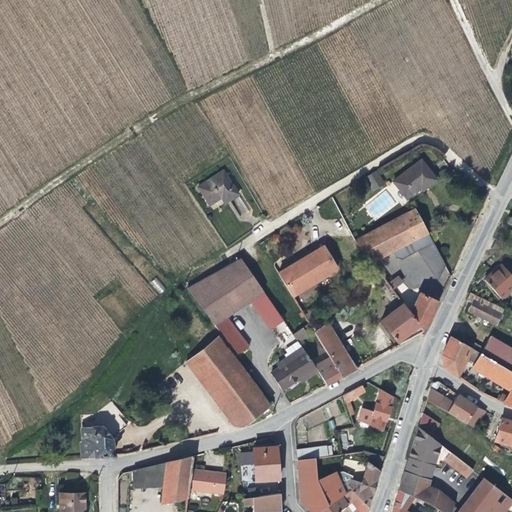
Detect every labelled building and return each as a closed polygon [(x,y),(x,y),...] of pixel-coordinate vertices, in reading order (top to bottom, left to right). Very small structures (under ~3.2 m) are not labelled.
[(201,174),(193,161),(186,166),(195,179),(201,174)] [(423,188),(432,181),(417,162),(389,182),(402,200),(417,189),(421,186),(423,188)] [(219,171),(212,176),(227,200),(234,195),(219,171)] [(366,186),(377,180),(373,174),(362,181),(366,186)] [(224,202),(227,200),(212,176),(194,188),(206,206),(217,199),(221,196),(224,202)] [(370,193),(381,186),(377,180),(366,186),(370,193)] [(351,241),(359,251),(367,262),(368,261),(385,251),(389,258),(396,260),(413,252),(417,259),(433,251),(412,210),(395,219),(351,241)] [(507,226),(510,221),(504,218),(502,223),(507,226)] [(334,267),(320,246),(275,274),(288,295),(334,267)] [(367,262),(359,251),(349,259),(357,269),(360,267),(367,262)] [(440,265),(433,251),(417,259),(430,284),(440,265)] [(245,301),(259,291),(236,258),(183,289),(209,326),(217,320),(245,301)] [(367,262),(360,267),(366,275),(369,274),(373,270),(367,262)] [(294,304),(339,276),(334,267),(288,295),(294,304)] [(479,281),(495,300),(511,286),(511,284),(498,267),(479,281)] [(386,287),(373,270),(369,274),(381,290),(382,289),(386,287)] [(394,288),(403,281),(398,275),(389,281),(394,288)] [(155,278),(150,283),(160,294),(166,289),(155,278)] [(388,303),(394,298),(386,287),(382,289),(384,293),(381,295),(388,303)] [(280,321),(259,291),(245,301),(266,331),(280,321)] [(426,295),(416,291),(405,312),(415,326),(420,332),(434,303),(424,297),(426,295)] [(478,319),(492,326),(500,310),(466,294),(462,302),(468,305),(465,312),(473,317),(478,319)] [(415,326),(405,312),(398,304),(377,320),(394,342),(415,326)] [(226,333),(217,320),(209,326),(219,339),(221,338),(220,337),(226,333)] [(251,342),(238,324),(226,333),(220,337),(221,338),(234,356),(251,342)] [(311,332),(324,353),(337,345),(325,324),(311,332)] [(304,336),(299,328),(289,334),(294,342),(294,343),(304,336)] [(467,349),(447,337),(438,355),(440,367),(441,369),(453,376),(462,358),(467,349)] [(511,354),(484,338),(475,354),(476,355),(509,374),(511,368),(511,354)] [(241,426),(266,407),(214,339),(182,364),(229,425),(237,427),(241,426)] [(298,348),(294,343),(294,342),(279,351),(281,354),(278,355),(281,359),(298,348)] [(326,357),(338,376),(352,369),(337,345),(324,353),(326,357)] [(313,370),(310,366),(298,348),(281,359),(272,365),(273,368),(265,373),(276,390),(293,379),(292,377),(299,373),(302,377),(313,370)] [(476,355),(475,354),(467,349),(462,358),(470,363),(476,355)] [(509,387),(511,381),(511,376),(509,374),(476,355),(470,363),(469,366),(483,375),(486,374),(509,387)] [(338,376),(326,357),(310,366),(313,370),(322,385),(338,376)] [(486,374),(483,375),(469,366),(467,369),(506,392),(509,387),(486,374)] [(302,377),(299,373),(292,377),(293,379),(295,382),(302,377)] [(506,392),(502,397),(499,404),(507,407),(511,408),(511,381),(509,387),(506,392)] [(362,392),(359,385),(350,390),(353,397),(362,392)] [(353,397),(350,390),(339,395),(342,404),(343,405),(347,416),(351,414),(347,402),(354,399),(353,397)] [(379,431),(389,397),(377,390),(370,415),(361,410),(356,421),(379,431)] [(430,406),(434,393),(426,390),(423,401),(430,406)] [(491,400),(499,404),(502,397),(497,394),(495,397),(493,396),(491,400)] [(440,395),(433,408),(451,418),(454,414),(446,408),(450,402),(440,395)] [(454,395),(450,402),(446,408),(454,414),(451,418),(460,424),(461,424),(472,407),(454,395)] [(468,429),(480,411),(472,407),(461,424),(468,429)] [(419,413),(415,427),(426,436),(435,425),(419,413)] [(78,416),(79,429),(80,443),(78,443),(79,456),(91,455),(92,457),(109,455),(108,440),(124,428),(113,415),(78,416)] [(511,423),(496,419),(490,440),(511,445),(511,423)] [(426,436),(415,427),(405,457),(430,465),(435,448),(442,453),(444,450),(426,436)] [(310,459),(322,457),(320,446),(293,450),(293,461),(310,459)] [(251,482),(275,481),(272,447),(249,449),(251,482)] [(365,463),(376,470),(380,457),(360,452),(362,460),(365,463)] [(464,473),(467,468),(448,453),(441,461),(448,466),(452,461),(457,465),(453,471),(458,475),(461,471),(464,473)] [(322,457),(310,459),(311,465),(325,463),(325,459),(327,459),(327,456),(322,457)] [(184,498),(184,491),(187,470),(188,457),(163,462),(160,487),(158,504),(184,498)] [(430,465),(405,457),(401,470),(425,478),(430,465)] [(311,465),(310,459),(293,461),(296,503),(304,511),(313,511),(322,507),(314,480),(311,465)] [(345,459),(343,465),(354,467),(355,461),(345,459)] [(457,465),(452,461),(448,466),(453,471),(457,465)] [(160,487),(163,462),(129,471),(130,489),(160,487)] [(332,472),(314,480),(322,507),(348,490),(358,501),(364,507),(376,470),(365,463),(359,483),(348,480),(345,487),(346,488),(340,492),(332,472)] [(187,470),(184,491),(219,496),(222,474),(187,470)] [(425,478),(401,470),(401,472),(425,480),(425,478)] [(395,490),(409,497),(433,510),(436,511),(453,511),(456,510),(435,493),(423,488),(425,480),(401,472),(395,490)] [(481,511),(483,510),(497,493),(480,479),(456,510),(453,511),(481,511)] [(348,490),(322,507),(313,511),(335,511),(341,507),(349,501),(355,510),(356,511),(362,511),(364,507),(358,501),(348,490)] [(388,511),(402,511),(400,511),(409,497),(395,490),(388,511)] [(57,511),(81,511),(81,493),(57,494),(57,511)] [(485,511),(500,511),(509,502),(497,493),(483,510),(485,511)] [(251,511),(272,511),(277,511),(276,494),(249,499),(251,511)] [(345,511),(356,511),(355,510),(349,501),(341,507),(345,511)]
